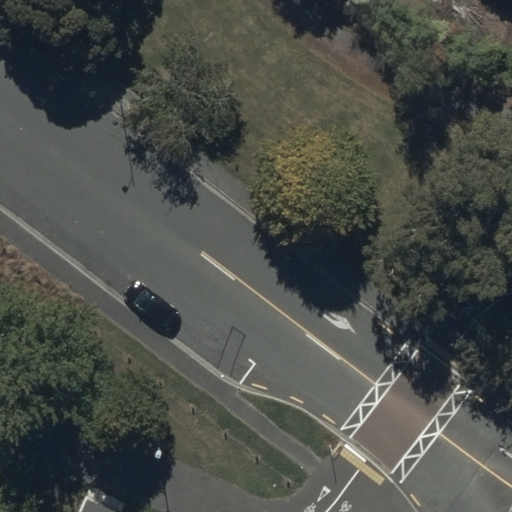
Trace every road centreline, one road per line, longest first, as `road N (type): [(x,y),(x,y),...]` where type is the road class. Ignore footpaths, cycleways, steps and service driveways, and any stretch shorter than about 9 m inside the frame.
road 1 (residential): [(0,109),(403,412)]
road 2 (residential): [(474,511),(403,412)]
road 3 (residential): [(403,412),(511,465)]
